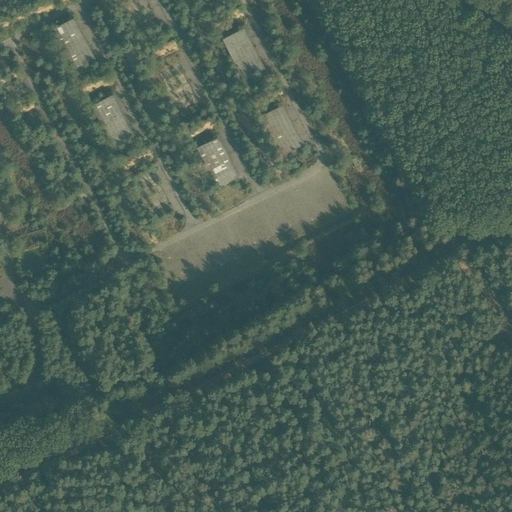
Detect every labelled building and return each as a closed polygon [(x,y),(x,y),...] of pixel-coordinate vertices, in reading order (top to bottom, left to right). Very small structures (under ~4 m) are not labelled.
[(0,0),(0,9),(17,0),(0,0)] [(52,30),(72,69),(95,58),(75,18),(70,21),(52,30)] [(222,40),(242,80),(267,68),(246,28),(222,40)] [(90,106),(110,146),(133,135),(113,94),(90,106)] [(262,120),(281,159),(306,147),(286,108),(262,120)] [(197,153),(217,191),(239,180),(220,141),(197,153)]
